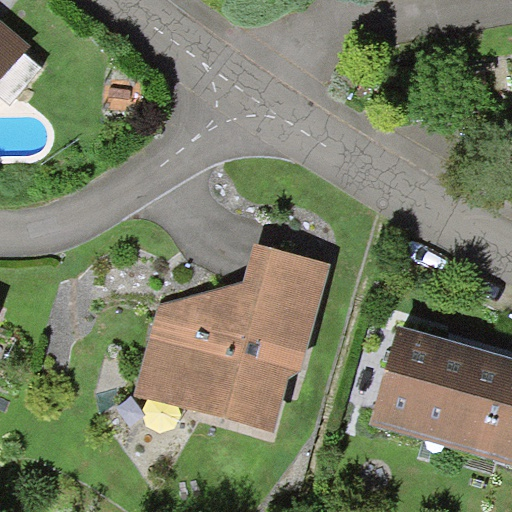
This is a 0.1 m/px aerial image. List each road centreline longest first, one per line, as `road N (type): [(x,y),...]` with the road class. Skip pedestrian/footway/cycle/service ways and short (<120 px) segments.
road 1 (residential): [(239,87),(511,244)]
road 2 (residential): [(239,87),(173,162),(62,219),(0,231)]
road 3 (residential): [(124,0),(239,87)]
